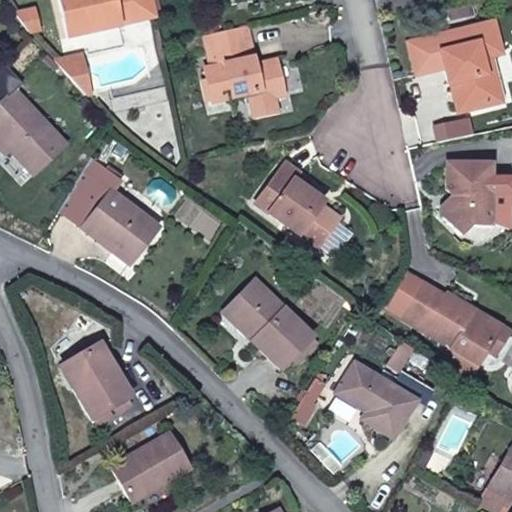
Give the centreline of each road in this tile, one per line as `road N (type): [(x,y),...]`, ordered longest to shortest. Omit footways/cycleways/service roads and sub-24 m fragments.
road 1 (residential): [(0,243),(131,310),(332,511)]
road 2 (residential): [(42,511),(23,369),(0,318)]
road 3 (residential): [(362,0),(379,101),(363,158)]
